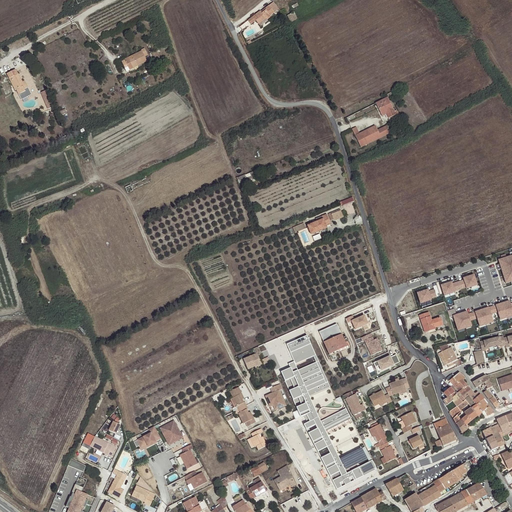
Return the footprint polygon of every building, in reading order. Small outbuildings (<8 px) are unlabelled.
[(278,9),(273,2),(263,10),(263,12),(262,13),(261,12),(260,11),(248,20),(251,24),(256,21),(257,23),(261,20),(262,22),(266,19),(267,20),(271,17),(270,16),(274,13),(274,12),(278,9)] [(121,61),(125,68),(128,67),(129,70),(133,68),(146,61),(144,57),(148,55),(144,48),(141,50),(142,51),(121,61)] [(15,70),(12,64),(4,68),(7,74),(15,70)] [(15,70),(7,74),(9,79),(15,91),(16,90),(18,95),(25,92),(24,90),(28,88),(26,84),(24,85),(22,82),(18,74),(18,75),(15,70)] [(376,104),(381,115),(388,111),(391,117),(398,114),(396,111),(394,112),(387,98),(376,104)] [(355,128),(352,129),(361,147),(390,133),(387,126),(378,131),(375,126),(359,134),(355,128)] [(236,178),(238,183),(251,178),(252,179),(257,177),(254,171),(236,178)] [(343,206),(354,202),(353,197),(341,201),(343,206)] [(341,210),(331,214),(333,220),(334,221),(343,217),(341,210)] [(323,220),(308,226),(311,234),(327,228),(326,226),(331,225),(327,215),(322,217),(323,220)] [(304,223),(294,228),(296,232),(306,227),(304,223)] [(511,254),(498,260),(506,283),(511,280),(511,254)] [(474,276),(464,279),(467,289),(478,286),(474,276)] [(452,283),(441,286),(444,296),(455,293),(452,283)] [(428,290),(417,293),(420,302),(437,297),(434,290),(429,292),(428,290)] [(511,309),(509,302),(503,304),(507,318),(511,316),(511,309)] [(503,304),(495,306),(500,320),(507,318),(503,304)] [(489,309),(482,311),(486,324),(493,322),(489,309)] [(482,311),(475,313),(479,327),(486,324),(482,311)] [(467,312),(460,315),(465,328),(472,326),(467,312)] [(429,330),(435,328),(443,325),(440,318),(431,321),(429,313),(419,316),(425,333),(430,331),(429,330)] [(364,315),(352,321),(355,330),(368,324),(364,315)] [(460,315),(453,317),(458,331),(465,328),(460,315)] [(341,349),(342,351),(349,348),(348,345),(346,346),(336,325),(320,332),(330,356),(335,354),(334,352),(341,349)] [(371,333),(361,338),(363,341),(365,340),(372,355),(382,351),(377,339),(374,340),(371,333)] [(511,334),(503,337),(505,344),(506,346),(509,345),(509,343),(511,342),(511,334)] [(307,335),(287,344),(294,360),(289,363),(290,367),(282,370),(301,417),(307,414),(311,422),(305,425),(337,490),(377,470),(364,445),(362,446),(369,461),(346,472),(325,430),(350,418),(346,410),(321,423),(308,392),(329,383),(307,335)] [(493,345),(501,343),(501,345),(505,344),(503,337),(503,335),(491,338),(493,345)] [(491,338),(479,341),(482,350),(486,349),(485,347),(493,345),(491,338)] [(452,348),(439,354),(445,366),(447,364),(449,367),(454,364),(453,362),(457,360),(452,348)] [(484,362),(482,351),(474,353),(477,365),(484,362)] [(255,365),(262,362),(258,353),(244,359),(248,369),(255,366),(256,366),(255,365)] [(381,371),(400,363),(397,356),(389,359),(389,358),(374,364),(376,368),(379,367),(381,371)] [(465,379),(459,373),(454,377),(453,378),(463,389),(467,386),(463,381),(465,379)] [(453,378),(454,377),(452,374),(447,379),(453,386),(459,393),(463,389),(453,378)] [(511,375),(498,380),(500,386),(501,390),(502,391),(511,388),(511,375)] [(485,376),(473,382),(472,382),(476,388),(479,387),(481,385),(485,390),(492,386),(485,376)] [(390,387),(385,389),(388,395),(389,397),(399,392),(407,388),(406,386),(401,378),(389,384),(390,387)] [(283,389),(281,384),(271,388),(273,393),(266,396),(270,405),(276,402),(279,408),(286,406),(279,390),(283,389)] [(459,393),(453,386),(450,388),(454,393),(456,395),(452,399),(450,397),(447,398),(443,401),(446,406),(452,401),(457,407),(465,400),(463,397),(459,393)] [(467,386),(463,389),(459,393),(463,397),(471,390),(467,386)] [(241,397),(243,396),(239,387),(230,392),(233,398),(231,399),(235,408),(236,407),(239,413),(238,414),(243,424),(245,424),(247,427),(256,423),(253,416),(251,418),(249,413),(247,409),(248,409),(245,402),(244,403),(242,400),(241,397)] [(450,388),(443,393),(447,398),(450,397),(454,393),(450,388)] [(475,394),(471,390),(463,397),(465,400),(469,405),(480,395),(477,392),(475,394)] [(388,404),(392,402),(389,397),(388,395),(385,397),(382,391),(369,398),(374,408),(379,405),(386,401),(387,403),(388,404)] [(486,391),(483,393),(489,401),(490,401),(492,398),(486,391)] [(343,396),(353,416),(360,413),(363,412),(360,406),(358,402),(359,402),(355,395),(352,396),(351,392),(343,396)] [(484,400),(480,395),(469,405),(472,409),(476,406),(480,403),(484,400)] [(496,409),(500,406),(493,398),(492,398),(490,401),(496,409)] [(469,405),(465,400),(457,407),(449,412),(453,419),(457,415),(460,412),(469,405)] [(493,413),(487,405),(484,400),(480,403),(488,415),(493,413)] [(481,413),(484,418),(488,415),(480,403),(476,406),(481,413)] [(473,425),(480,419),(472,409),(469,405),(460,412),(457,415),(466,426),(467,425),(470,428),(473,425)] [(481,413),(476,406),(472,409),(480,419),(483,418),(480,414),(481,413)] [(401,418),(403,421),(406,427),(402,429),(404,434),(411,430),(413,434),(420,431),(418,427),(412,430),(410,425),(417,422),(412,412),(401,418)] [(457,415),(453,419),(462,434),(468,429),(466,426),(457,415)] [(508,424),(505,416),(496,420),(498,425),(501,432),(502,434),(508,432),(511,431),(508,424)] [(449,426),(445,418),(441,420),(433,424),(439,439),(434,441),(437,448),(456,440),(455,436),(449,426)] [(113,422),(109,431),(116,434),(120,425),(118,424),(119,421),(116,419),(114,422),(113,422)] [(174,421),(159,428),(168,446),(183,438),(174,421)] [(378,442),(380,446),(388,442),(386,438),(385,434),(383,431),(380,424),(379,425),(372,428),(369,430),(373,438),(375,437),(377,442),(378,442)] [(482,432),(485,440),(493,437),(498,434),(501,432),(498,425),(489,429),(488,426),(484,428),(485,430),(482,432)] [(151,433),(137,440),(141,448),(147,445),(149,447),(157,444),(156,441),(161,439),(154,427),(150,430),(151,433)] [(263,433),(261,429),(251,434),(253,437),(250,439),(254,447),(256,446),(258,450),(267,446),(264,439),(262,440),(261,438),(259,435),(263,433)] [(116,447),(88,433),(81,446),(88,450),(90,446),(112,457),(116,447)] [(107,434),(104,439),(116,446),(119,440),(107,434)] [(493,437),(498,448),(504,445),(501,438),(500,437),(498,434),(493,437)] [(418,447),(423,444),(418,436),(409,440),(413,449),(418,447)] [(485,440),(483,441),(489,452),(498,448),(493,437),(485,440)] [(388,442),(380,446),(382,450),(381,451),(384,458),(387,463),(395,459),(392,455),(394,454),(395,454),(391,446),(390,446),(388,442)] [(191,443),(181,449),(184,453),(179,455),(186,470),(198,464),(191,450),(194,448),(191,443)] [(508,469),(511,466),(511,458),(509,452),(508,451),(501,455),(502,456),(501,456),(508,469)] [(71,460),(69,466),(85,470),(86,464),(71,460)] [(264,462),(257,466),(262,474),(268,470),(264,462)] [(470,468),(466,462),(465,463),(463,465),(457,468),(462,475),(467,472),(470,468)] [(290,471),(287,466),(277,472),(280,477),(274,480),(280,491),(290,485),(292,488),(297,485),(289,472),(290,471)] [(462,475),(457,468),(452,471),(458,480),(463,477),(462,475)] [(452,471),(449,473),(455,483),(459,481),(458,480),(452,471)] [(118,472),(107,493),(119,499),(123,491),(120,489),(126,476),(118,472)] [(196,472),(184,477),(191,491),(208,482),(202,472),(197,476),(196,472)] [(238,472),(236,473),(246,491),(248,490),(238,472)] [(449,473),(444,476),(450,486),(455,483),(449,473)] [(444,476),(439,479),(445,489),(448,487),(450,486),(444,476)] [(248,490),(246,491),(251,501),(255,498),(267,492),(259,478),(254,481),(256,486),(248,490)] [(397,479),(386,485),(392,497),(404,491),(399,483),(397,479)] [(445,489),(439,479),(433,482),(440,492),(445,489)] [(433,482),(418,492),(414,494),(404,500),(411,511),(422,511),(425,511),(423,508),(429,504),(430,503),(442,496),(440,492),(433,482)] [(483,488),(479,482),(473,486),(477,492),(483,488)] [(136,486),(131,496),(144,503),(144,504),(149,507),(153,498),(148,495),(149,493),(136,486)] [(477,492),(473,486),(466,490),(469,496),(477,492)] [(483,488),(477,492),(481,498),(486,495),(483,488)] [(80,511),(88,495),(77,489),(67,511),(80,511)] [(376,489),(369,493),(376,505),(386,499),(382,492),(379,494),(376,489)] [(469,496),(466,490),(449,499),(453,505),(469,496)] [(268,494),(267,492),(255,498),(256,501),(268,494)] [(477,492),(469,496),(473,502),(481,498),(477,492)] [(363,511),(376,505),(369,493),(351,503),(355,511),(363,511)] [(250,511),(240,496),(233,500),(237,505),(232,507),(235,511),(250,511)] [(469,496),(453,505),(456,511),(473,502),(469,496)] [(200,511),(207,508),(204,501),(199,504),(196,497),(183,504),(187,511),(200,511)] [(440,511),(453,505),(449,499),(436,506),(439,511),(440,511)] [(112,511),(115,507),(107,502),(101,511),(112,511)]
